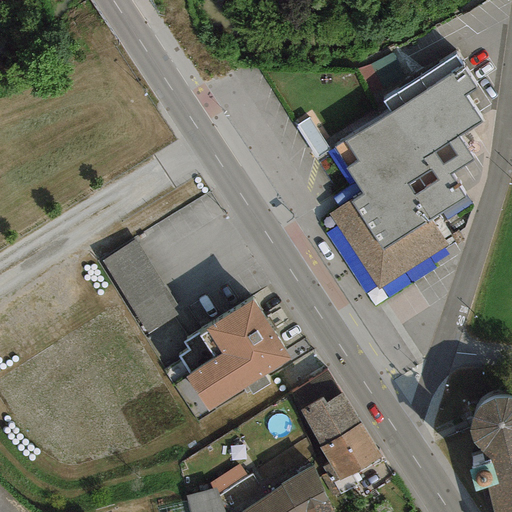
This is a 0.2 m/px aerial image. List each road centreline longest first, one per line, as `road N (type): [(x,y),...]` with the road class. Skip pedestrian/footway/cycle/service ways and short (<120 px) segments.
road 1 (secondary): [(401,443),(111,0)]
road 2 (unclassified): [(401,443),(445,348),(491,208),(511,48)]
